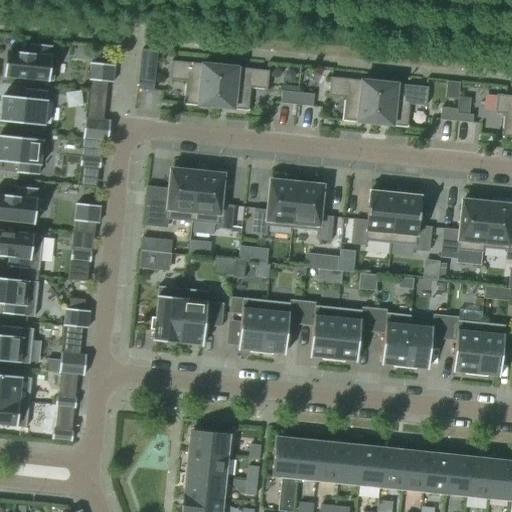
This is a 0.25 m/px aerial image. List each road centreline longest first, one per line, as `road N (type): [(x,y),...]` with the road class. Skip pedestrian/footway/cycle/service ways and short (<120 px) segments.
road 1 (residential): [(102,373),(124,148),(132,134),(511,170)]
road 2 (residential): [(511,415),(102,373)]
